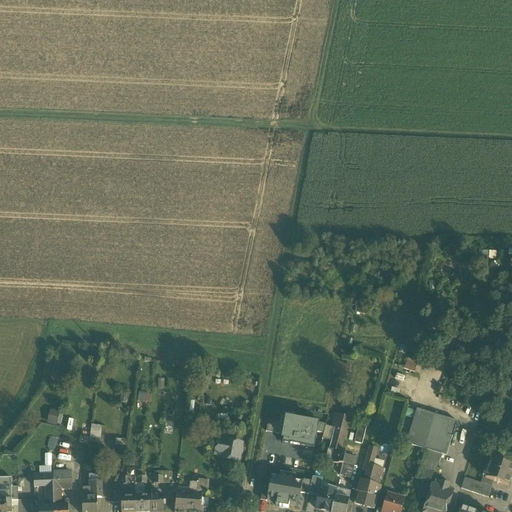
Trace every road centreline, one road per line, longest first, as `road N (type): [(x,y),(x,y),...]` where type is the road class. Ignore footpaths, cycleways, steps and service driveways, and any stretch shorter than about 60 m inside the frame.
road 1 (track): [(0,112),(511,134)]
road 2 (track): [(332,0),(253,461)]
